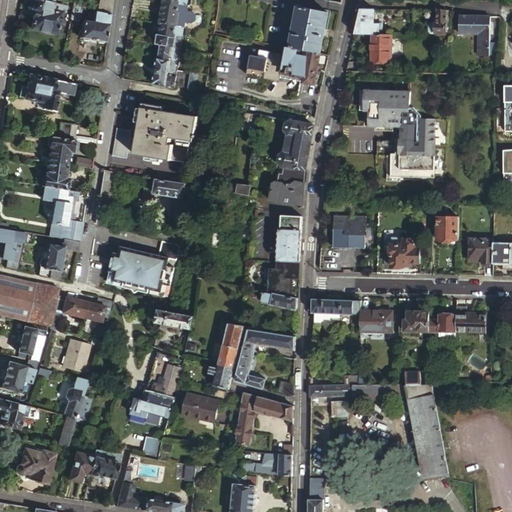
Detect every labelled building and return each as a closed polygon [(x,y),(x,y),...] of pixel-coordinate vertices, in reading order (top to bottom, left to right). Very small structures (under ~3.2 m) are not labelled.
[(56,5),(57,0),(34,0),(35,1),(32,1),(30,2),(29,8),(30,9),(33,10),(32,12),(36,13),(35,18),(32,29),(58,34),(62,15),(61,15),(62,10),(68,11),(68,7),(56,5)] [(96,0),(94,11),(110,15),(112,0),(96,0)] [(75,1),(71,20),(80,21),(84,3),(75,1)] [(189,6),(188,6),(166,2),(165,2),(161,24),(163,24),(185,28),(186,23),(193,24),(195,22),(196,17),(194,14),(188,13),(189,7),(189,6)] [(328,12),(300,6),(291,48),(320,53),(328,12)] [(375,23),(375,10),(361,10),(356,34),(374,35),(383,35),(383,23),(375,23)] [(450,11),(427,10),(427,24),(433,24),(431,26),(431,31),(433,33),(435,33),(450,33),(450,11)] [(106,43),(110,15),(94,11),(93,11),(91,21),(84,20),(81,38),(82,38),(84,41),(88,41),(90,40),(97,41),(97,42),(98,43),(98,44),(101,44),(103,42),(106,43)] [(491,17),(461,16),(461,33),(480,34),(479,55),(491,55),(491,42),(491,17)] [(185,28),(163,24),(161,35),(160,34),(158,44),(162,45),(181,48),(182,48),(185,28)] [(391,35),(383,35),(374,35),(374,61),(393,61),(394,46),(394,45),(391,45),(391,35)] [(156,70),(155,75),(154,85),(175,89),(176,86),(188,88),(190,93),(193,94),(197,75),(178,71),(181,48),(162,45),(160,58),(158,59),(156,70)] [(320,53),(291,48),(286,47),(284,55),(281,73),(293,76),(292,80),(314,85),(316,74),(318,64),(320,53)] [(281,73),(284,55),(252,49),(247,76),(279,82),(280,78),(281,73)] [(364,62),(350,62),(348,71),(364,71),(364,62)] [(73,97),(76,84),(30,75),(27,88),(22,86),(20,97),(25,98),(25,99),(44,103),(43,109),(55,112),(59,94),(73,97)] [(79,98),(82,86),(76,84),(73,97),(79,98)] [(365,126),(393,127),(397,127),(402,132),(402,138),(393,138),(393,142),(378,141),(378,155),(393,155),(392,178),(435,179),(436,119),(423,119),(423,115),(414,107),(410,107),(411,91),(366,89),(365,126)] [(127,153),(187,165),(191,143),(193,144),(194,140),(196,140),(196,137),(194,137),(198,119),(163,112),(164,108),(144,104),(137,140),(130,138),(132,129),(117,127),(112,157),(126,159),(127,153)] [(254,114),(241,111),(238,129),(251,131),(254,114)] [(283,166),(307,170),(315,126),(290,121),(286,124),(285,129),(288,134),(284,153),(280,156),(279,161),(282,166),(283,166)] [(59,123),(57,138),(73,141),(76,125),(59,123)] [(393,127),(393,138),(402,138),(402,132),(397,127),(393,127)] [(50,149),(48,163),(66,165),(68,151),(72,152),(73,141),(57,138),(48,137),(47,146),(49,148),(50,149)] [(76,167),(91,169),(93,161),(78,158),(76,167)] [(43,178),(41,186),(45,187),(66,190),(68,180),(64,179),(66,165),(48,163),(46,176),(45,176),(43,178)] [(187,165),(184,179),(199,182),(202,168),(187,165)] [(307,170),(283,166),(282,173),(279,173),(278,182),(276,182),(274,183),(271,199),(304,206),(307,170)] [(130,185),(131,175),(105,171),(96,225),(111,228),(118,183),(130,185)] [(193,185),(156,179),(153,194),(183,199),(184,192),(191,193),(193,185)] [(239,184),(237,193),(248,195),(250,186),(239,184)] [(49,229),(48,237),(62,240),(79,243),(82,223),(69,221),(67,221),(68,213),(70,199),(75,199),(77,192),(66,190),(45,187),(43,200),(54,202),(50,225),(52,226),(52,229),(49,229)] [(347,205),(325,204),(321,269),(325,272),(345,273),(346,247),(334,247),(335,215),(346,215),(347,205)] [(301,262),(303,216),(283,215),(282,228),(280,228),(278,261),(298,262),(301,262)] [(346,215),(335,215),(334,247),(346,247),(365,248),(366,215),(346,215)] [(437,239),(459,240),(460,217),(437,217),(437,239)] [(26,234),(0,229),(0,242),(6,244),(2,259),(7,260),(5,269),(18,272),(24,244),(26,234)] [(154,230),(153,236),(188,244),(189,237),(154,230)] [(412,264),(422,264),(422,260),(422,235),(413,235),(413,240),(405,240),(406,239),(393,239),(393,246),(392,246),(393,248),(391,248),(389,249),(390,253),(390,254),(392,254),(392,256),(393,256),(393,267),(393,274),(405,274),(405,267),(406,267),(406,266),(412,266),(412,264)] [(79,243),(62,240),(61,246),(47,244),(44,260),(41,259),(40,260),(39,265),(40,267),(39,276),(59,281),(63,250),(78,252),(79,243)] [(494,263),(494,243),(494,241),(471,240),(470,262),(483,263),(494,263)] [(170,284),(179,246),(161,242),(158,256),(121,247),(119,255),(114,253),(109,271),(115,273),(113,281),(125,284),(124,287),(148,293),(149,289),(161,292),(163,283),(170,284)] [(511,242),(494,243),(494,263),(503,263),(503,269),(511,270),(511,266),(511,265),(511,242)] [(422,275),(432,275),(432,261),(422,260),(422,264),(422,275)] [(298,278),(298,262),(278,261),(277,261),(277,268),(266,268),(266,280),(270,280),(270,292),(294,297),(294,278),(298,278)] [(0,313),(26,320),(48,325),(51,326),(55,310),(54,310),(58,296),(60,289),(0,275),(0,313)] [(294,297),(270,292),(266,291),(264,303),(298,310),(299,298),(294,297)] [(55,310),(51,326),(59,328),(63,314),(66,299),(66,298),(58,296),(54,310),(55,310)] [(66,299),(63,314),(84,318),(88,303),(66,298),(66,299)] [(103,317),(108,318),(113,301),(99,298),(97,305),(88,303),(84,318),(102,322),(103,317)] [(354,304),(354,301),(314,299),(313,313),(316,313),(316,322),(322,323),(325,320),(325,318),(330,318),(340,318),(340,314),(354,315),(354,313),(354,307),(357,307),(357,304),(354,304)] [(362,311),(363,301),(354,301),(354,304),(357,304),(357,307),(354,307),(354,313),(362,313),(362,311)] [(458,306),(457,316),(457,333),(487,333),(488,313),(477,313),(477,316),(466,316),(466,313),(467,307),(458,306)] [(157,323),(192,329),(193,316),(159,309),(157,323)] [(393,312),(362,311),(362,313),(362,331),(383,331),(383,332),(392,332),(393,312)] [(430,312),(429,312),(409,312),(409,320),(405,321),(405,331),(429,332),(430,321),(430,312)] [(430,321),(429,332),(440,332),(440,337),(457,337),(457,333),(457,316),(446,315),(447,314),(440,314),(440,321),(430,321)] [(45,336),(48,325),(26,320),(25,325),(24,325),(17,352),(28,355),(31,356),(36,334),(45,336)] [(235,367),(245,326),(230,323),(220,365),(235,367)] [(97,327),(94,338),(101,339),(104,331),(104,329),(97,327)] [(244,347),(256,350),(258,343),(296,350),(297,337),(249,329),(244,347)] [(27,360),(37,362),(45,336),(36,334),(31,356),(28,355),(27,360)] [(101,339),(94,338),(92,344),(95,345),(99,346),(101,339)] [(72,340),(64,366),(84,372),(92,346),(72,340)] [(191,344),(190,350),(196,352),(198,345),(191,344)] [(256,350),(244,347),(237,379),(237,381),(264,389),(267,379),(251,375),(256,350)] [(37,362),(27,360),(25,366),(7,361),(0,388),(20,393),(22,381),(27,382),(27,384),(28,385),(30,386),(37,362)] [(169,385),(174,365),(171,364),(165,384),(169,385)] [(172,408),(179,380),(183,368),(174,365),(169,385),(165,384),(162,395),(147,390),(145,399),(172,408)] [(229,389),(235,367),(220,365),(219,369),(211,367),(210,373),(218,375),(215,386),(229,389)] [(147,390),(153,370),(144,368),(138,390),(139,390),(137,396),(137,397),(145,399),(147,390)] [(39,369),(37,376),(48,379),(50,371),(39,369)] [(361,385),(362,375),(346,376),(346,385),(361,385)] [(89,381),(84,379),(77,377),(64,415),(66,416),(76,419),(77,420),(84,422),(88,412),(84,411),(87,402),(85,399),(83,399),(89,381)] [(295,385),(282,380),(278,393),(291,397),(295,394),(295,385)] [(434,383),(407,383),(428,475),(454,470),(439,406),(434,383)] [(346,385),(311,386),(311,395),(353,394),(353,399),(364,399),(397,398),(397,384),(361,385),(346,385)] [(188,392),(183,412),(214,421),(220,400),(188,392)] [(259,396),(245,392),(244,403),(258,405),(259,396)] [(257,410),(294,420),(295,405),(259,396),(258,405),(257,410)] [(172,408),(145,399),(137,397),(134,406),(133,413),(148,418),(150,411),(170,417),(172,408)] [(0,412),(2,413),(0,420),(4,421),(4,425),(20,429),(26,406),(0,399),(0,412)] [(333,417),(349,417),(349,401),(333,401),(333,417)] [(238,443),(253,444),(257,410),(258,405),(244,403),(243,408),(238,443)] [(66,416),(59,444),(69,446),(76,419),(66,416)] [(149,436),(145,453),(158,456),(162,440),(149,436)] [(285,444),(285,454),(294,455),(294,444),(285,444)] [(25,473),(32,475),(37,476),(36,481),(48,485),(56,454),(43,450),(43,452),(25,447),(20,466),(19,467),(18,468),(18,470),(18,471),(19,472),(20,473),(21,473),(22,474),(23,473),(24,473),(25,473)] [(103,475),(116,478),(123,453),(108,451),(106,460),(99,458),(100,454),(97,454),(96,457),(91,474),(102,477),(103,475)] [(84,472),(91,474),(96,457),(77,452),(69,480),(81,483),(84,472)] [(294,455),(285,454),(277,454),(277,466),(260,464),(260,463),(245,461),(245,466),(242,465),(242,468),(244,468),(244,470),(280,474),(293,476),(294,455)] [(195,480),(195,465),(186,465),(186,480),(195,480)] [(293,476),(280,474),(279,484),(293,486),(293,476)] [(235,475),(232,511),(255,511),(258,477),(235,475)] [(324,477),(310,477),(310,499),(324,498),(324,477)] [(136,485),(124,482),(117,506),(154,511),(170,511),(172,502),(163,501),(164,500),(133,496),(136,485)] [(324,511),(324,498),(310,499),(309,511),(324,511)]
